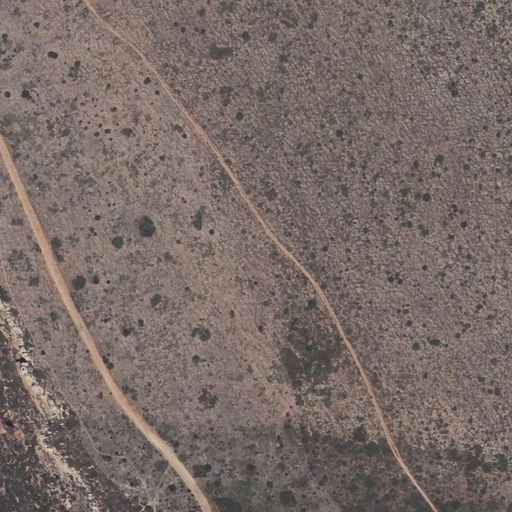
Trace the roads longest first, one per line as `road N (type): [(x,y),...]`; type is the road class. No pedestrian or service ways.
road 1 (track): [(439,511),(319,282),(167,82),(83,0)]
road 2 (track): [(205,511),(113,390),(0,153)]
